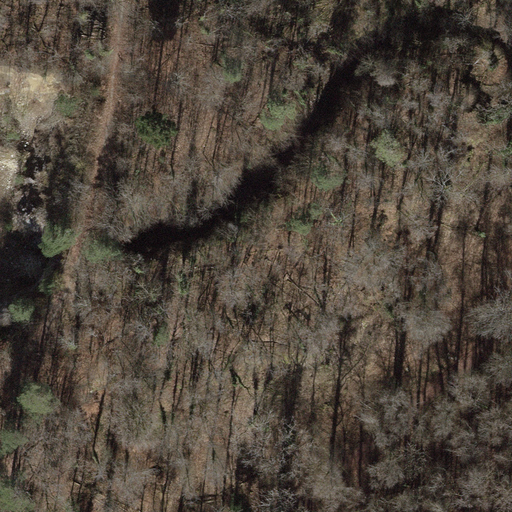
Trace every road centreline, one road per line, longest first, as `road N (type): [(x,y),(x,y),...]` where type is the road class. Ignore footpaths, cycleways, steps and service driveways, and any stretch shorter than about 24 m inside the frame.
road 1 (track): [(0,385),(72,301),(94,214),(126,0)]
road 2 (track): [(511,311),(298,511)]
